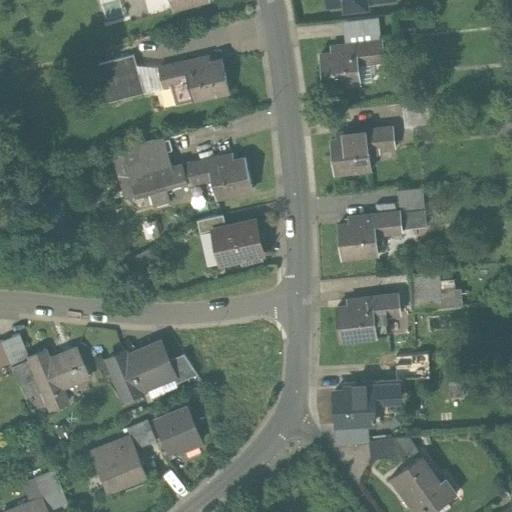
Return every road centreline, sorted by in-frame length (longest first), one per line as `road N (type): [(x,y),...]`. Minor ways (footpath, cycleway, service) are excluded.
road 1 (residential): [(273,0),(290,117),(300,302)]
road 2 (residential): [(300,302),(187,319),(0,306)]
road 3 (residential): [(300,302),(293,411),(264,453),(195,511)]
